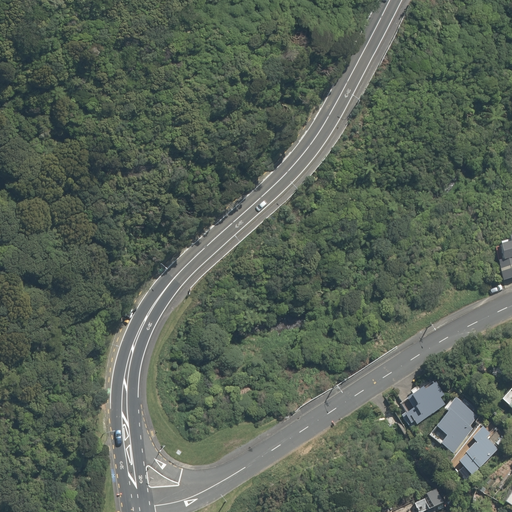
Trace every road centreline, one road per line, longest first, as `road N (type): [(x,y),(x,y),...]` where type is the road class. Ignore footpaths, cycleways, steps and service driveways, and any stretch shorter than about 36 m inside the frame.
road 1 (secondary): [(389,0),(300,157),(151,308),(125,377),(124,419)]
road 2 (tertiary): [(205,490),(434,338),(511,301)]
